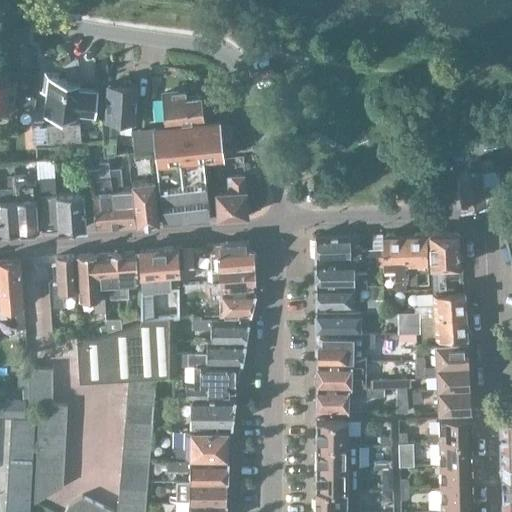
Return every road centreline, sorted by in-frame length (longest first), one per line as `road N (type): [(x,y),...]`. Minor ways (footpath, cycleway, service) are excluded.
road 1 (residential): [(278,224),(271,170),(227,49),(0,13)]
road 2 (residential): [(273,511),(278,224)]
road 3 (residential): [(0,245),(278,224)]
road 4 (residential): [(278,224),(484,213)]
road 5 (residential): [(490,511),(484,352)]
road 6 (residential): [(484,352),(484,213)]
